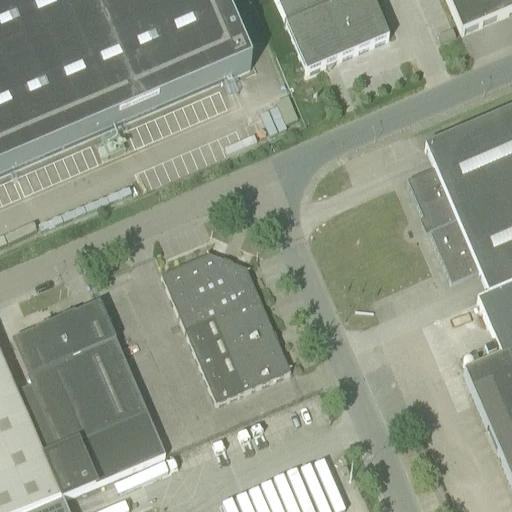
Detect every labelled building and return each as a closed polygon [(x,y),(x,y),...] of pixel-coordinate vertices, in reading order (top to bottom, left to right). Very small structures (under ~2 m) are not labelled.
[(0,0),(0,181),(250,75),(217,0),(0,0)] [(305,80),(325,72),(388,45),(368,0),(271,0),(304,77),(305,80)] [(511,0),(443,0),(461,40),(511,17),(511,0)] [(289,102),(234,123),(244,150),(299,128),(289,102)] [(428,239),(450,291),(478,279),(488,302),(511,291),(511,114),(424,153),(433,175),(406,187),(427,236),(423,237),(425,241),(428,239)] [(160,281),(184,337),(215,411),(290,379),(245,275),(209,261),(160,281)] [(500,361),(463,377),(462,377),(511,492),(511,291),(488,302),(476,307),(500,361)] [(147,421),(99,309),(74,320),(73,318),(54,327),(103,440),(147,421)] [(103,440),(54,327),(35,335),(36,336),(11,347),(30,392),(58,458),(78,450),(103,440)] [(0,511),(47,511),(60,507),(60,506),(61,506),(42,465),(14,399),(0,365),(0,511)] [(30,392),(14,399),(42,465),(58,458),(30,392)] [(61,506),(95,492),(164,462),(147,421),(103,440),(78,450),(58,458),(42,465),(61,506)]
